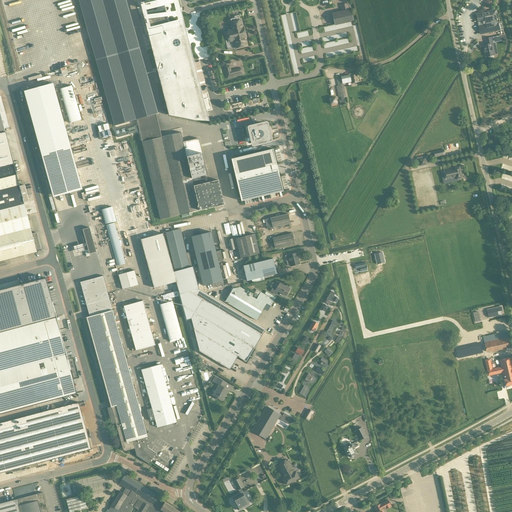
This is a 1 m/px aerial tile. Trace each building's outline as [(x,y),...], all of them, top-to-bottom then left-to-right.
[(158,113),(139,48),(125,0),(78,0),(95,60),(114,126),(137,119),(142,142),(141,142),(160,220),(199,210),(224,204),(218,180),(199,184),(194,186),(193,182),(208,178),(207,175),(201,153),(198,138),(183,142),(181,132),(162,137),(156,114),(158,113)] [(160,0),(140,5),(168,115),(204,122),(172,0),(160,0)] [(342,11),(333,13),(335,24),(352,20),(349,9),(348,9),(347,4),(341,6),(342,11)] [(484,33),(500,30),(504,29),(502,21),(499,21),(496,9),(476,13),(478,23),(482,22),(484,33)] [(243,27),(241,20),(230,23),(231,30),(227,31),(230,42),(234,41),(236,48),(247,45),(245,38),(246,38),(243,27)] [(494,55),(493,47),(494,46),(493,37),(485,39),(486,45),(483,45),(484,50),(485,50),(486,57),(494,55)] [(202,40),(196,41),(205,81),(208,93),(213,92),(202,40)] [(313,45),(300,48),(302,53),(314,50),(313,45)] [(229,64),(223,65),(227,79),(244,75),(242,67),(231,70),(229,64)] [(58,69),(59,75),(71,72),(70,66),(58,69)] [(341,96),(342,100),(339,101),(340,105),(347,103),(346,99),(343,84),(351,82),(352,81),(352,83),(357,82),(355,73),(344,75),(344,76),(341,77),(336,78),(338,86),(336,86),(338,97),(341,96)] [(82,189),(53,83),(24,91),(53,197),(82,189)] [(67,123),(80,119),(72,84),(59,87),(67,123)] [(0,133),(5,132),(4,129),(9,127),(1,96),(0,95),(0,133)] [(337,103),(336,97),(335,97),(329,98),(328,99),(330,105),(337,104),(337,103)] [(268,134),(267,131),(267,130),(266,124),(255,126),(251,127),(249,128),(251,136),(252,140),(253,144),(260,143),(265,142),(265,141),(270,140),(268,134)] [(226,131),(229,145),(248,141),(244,127),(226,131)] [(0,210),(24,204),(23,202),(28,201),(24,185),(19,186),(5,132),(0,133),(0,210)] [(87,147),(76,150),(78,156),(89,153),(87,147)] [(444,149),(434,151),(435,157),(445,155),(444,149)] [(282,190),(272,150),(233,160),(243,199),(282,190)] [(427,156),(416,158),(418,166),(429,164),(427,156)] [(460,167),(454,168),(444,170),(445,177),(456,175),(457,178),(462,177),(460,167)] [(131,203),(145,200),(142,185),(140,185),(137,170),(124,173),(131,203)] [(0,210),(0,264),(5,263),(5,260),(35,252),(37,253),(40,248),(41,248),(37,232),(32,234),(24,204),(0,210)] [(101,210),(105,224),(116,221),(112,207),(101,210)] [(270,218),(264,219),(267,229),(272,228),(290,224),(287,214),(270,218)] [(117,266),(125,263),(114,223),(106,225),(117,266)] [(81,235),(84,234),(89,253),(96,252),(90,227),(80,230),(81,235)] [(218,262),(223,261),(221,251),(216,252),(211,232),(191,237),(203,286),(223,281),(218,262)] [(272,238),(269,239),(271,248),(275,248),(294,243),(292,233),(272,238)] [(141,240),(154,288),(176,282),(163,234),(141,240)] [(259,254),(254,234),(235,238),(240,258),(259,254)] [(190,268),(183,238),(168,242),(175,272),(190,268)] [(74,245),(76,252),(85,249),(84,242),(74,245)] [(294,252),(282,254),(284,259),(282,259),(284,264),(286,263),(287,267),(298,265),(296,260),(297,260),(296,256),(295,256),(294,252)] [(273,258),(243,266),(247,281),(277,274),(273,258)] [(126,273),(130,287),(139,285),(135,270),(126,273)] [(80,282),(89,316),(86,317),(111,407),(107,408),(111,424),(115,423),(123,450),(125,451),(135,448),(137,455),(149,464),(151,460),(153,461),(154,460),(152,459),(156,453),(148,448),(155,437),(149,433),(146,434),(112,310),(103,276),(80,282)] [(46,277),(5,288),(8,298),(0,299),(0,331),(55,317),(49,297),(51,297),(46,277)] [(279,283),(275,289),(272,287),(270,291),(276,295),(278,291),(286,296),(290,289),(279,283)] [(232,289),(225,301),(256,320),(265,305),(269,308),(274,300),(260,292),(256,299),(243,292),(244,290),(240,287),(232,289)] [(264,294),(275,300),(276,297),(266,291),(264,294)] [(246,361),(254,348),(262,335),(202,299),(191,318),(194,330),(207,338),(199,351),(229,369),(237,356),(246,361)] [(155,345),(143,301),(123,306),(136,350),(155,345)] [(182,337),(172,301),(160,304),(169,341),(182,337)] [(501,307),(487,310),(489,318),(499,316),(498,311),(502,310),(501,307)] [(56,316),(55,317),(0,331),(0,364),(64,348),(56,316)] [(510,347),(508,337),(507,331),(483,336),(484,342),(487,352),(492,351),(493,352),(505,349),(504,348),(510,347)] [(460,358),(484,353),(482,347),(459,352),(460,358)] [(0,413),(76,393),(64,348),(0,364),(0,413)] [(488,376),(502,373),(505,386),(511,384),(511,357),(499,360),(501,367),(495,368),(494,361),(491,361),(490,359),(485,360),(487,370),(486,370),(488,376)] [(160,364),(141,370),(157,427),(176,422),(160,364)] [(228,390),(225,389),(228,384),(215,376),(212,382),(218,385),(212,395),(222,401),(228,390)] [(18,470),(18,468),(91,449),(79,402),(0,423),(0,473),(14,469),(14,471),(18,470)] [(251,430),(265,438),(279,414),(266,406),(251,430)] [(194,426),(200,414),(197,412),(191,424),(194,426)] [(359,429),(358,430),(362,439),(368,437),(365,427),(359,429)] [(346,446),(345,446),(349,456),(349,457),(351,458),(353,457),(354,455),(357,454),(355,447),(357,446),(356,442),(353,443),(353,442),(352,443),(351,440),(345,443),(346,446)] [(296,471),(295,472),(288,460),(277,466),(283,478),(286,485),(299,477),(301,475),(299,471),(296,473),(296,471)] [(123,476),(119,484),(127,488),(124,494),(120,491),(111,506),(117,509),(115,511),(112,511),(108,509),(106,511),(105,511),(130,511),(134,507),(138,509),(137,511),(180,511),(157,497),(158,496),(153,494),(154,493),(124,475),(123,476)] [(233,481),(238,490),(243,487),(238,478),(233,481)] [(76,481),(70,482),(73,495),(79,494),(76,481)] [(233,500),(232,500),(233,500),(232,500),(233,500),(238,510),(239,510),(242,508),(245,507),(245,506),(249,504),(249,503),(249,504),(244,494),(243,494),(241,492),(237,494),(239,496),(233,500)] [(0,511),(48,511),(43,493),(0,503),(0,511)] [(83,495),(66,499),(69,511),(87,507),(83,495)] [(377,511),(376,511),(382,511),(384,511),(383,509),(385,508),(385,509),(391,506),(388,500),(374,507),(377,511)]
